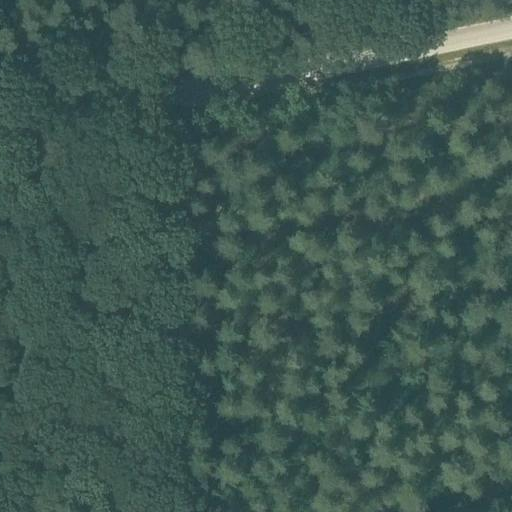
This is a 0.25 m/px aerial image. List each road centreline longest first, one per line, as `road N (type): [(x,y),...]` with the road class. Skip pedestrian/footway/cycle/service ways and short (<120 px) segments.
road 1 (unclassified): [(0,141),(511,29)]
road 2 (track): [(182,511),(181,488),(511,446)]
